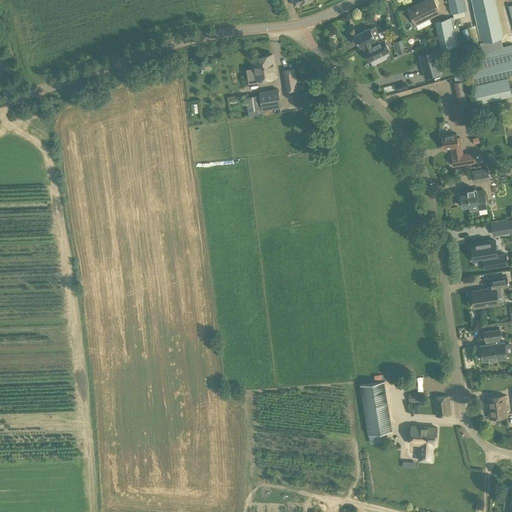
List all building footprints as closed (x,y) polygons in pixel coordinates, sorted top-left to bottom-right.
[(415,5),(407,9),(408,11),(407,11),(411,18),(411,17),(417,29),(418,28),(416,24),(439,12),(433,0),(424,0),(420,3),(415,5)] [(463,0),(448,0),(452,13),(466,10),(463,0)] [(492,0),(471,0),(480,42),(481,42),(483,49),(502,45),(492,0)] [(452,17),(435,21),(441,49),(458,45),(452,17)] [(369,28),(354,35),(359,47),(364,45),(366,48),(363,50),(368,61),(389,51),(384,40),(381,41),(375,27),(370,30),(369,28)] [(399,53),(404,51),(399,39),(394,41),(399,53)] [(511,44),(466,55),(472,85),(511,75),(511,44)] [(429,53),(432,62),(422,65),(426,79),(440,74),(434,51),(429,53)] [(256,68),(248,69),(250,82),(258,81),(258,78),(274,76),(271,54),(254,57),(256,68)] [(292,69),(283,71),(286,91),(295,89),(292,69)] [(508,79),(472,87),(475,103),(511,95),(508,79)] [(458,104),(451,105),(455,124),(469,121),(470,121),(466,102),(470,101),(466,81),(454,83),(458,104)] [(396,86),(398,92),(409,89),(407,83),(396,86)] [(276,89),(258,92),(261,109),(279,106),(276,89)] [(318,104),(317,91),(294,94),(295,106),(318,104)] [(258,95),(247,96),(250,110),(260,108),(258,95)] [(469,121),(471,132),(477,131),(476,120),(469,121)] [(456,134),(441,136),(443,149),(451,148),(452,156),(451,156),(453,167),(477,162),(475,152),(462,154),(459,137),(457,138),(456,134)] [(487,169),(472,171),(474,182),(489,179),(487,169)] [(467,189),(456,191),(459,205),(462,205),(462,206),(469,205),(470,211),(487,208),(485,197),(485,196),(484,190),(476,192),(475,188),(474,188),(473,187),(467,188),(467,189)] [(511,221),(492,224),(494,236),(511,233),(511,221)] [(495,239),(471,243),(474,260),(484,259),(485,268),(508,265),(506,254),(498,255),(495,239)] [(492,288),(472,291),(473,299),(472,301),(473,305),(474,305),(474,307),(499,304),(496,288),(508,286),(507,277),(491,279),(492,288)] [(481,352),(479,352),(480,359),(482,359),(483,361),(506,358),(504,342),(499,342),(498,337),(501,337),(500,329),(484,331),(485,339),(488,339),(488,344),(481,345),(481,352)] [(384,381),(359,385),(367,433),(392,429),(384,381)] [(423,402),(423,393),(408,393),(408,403),(423,402)] [(505,395),(486,398),(489,419),(508,416),(505,395)] [(449,396),(434,398),(436,416),(451,414),(449,396)] [(411,427),(410,445),(420,445),(419,461),(432,462),(433,446),(436,446),(436,428),(411,427)]
